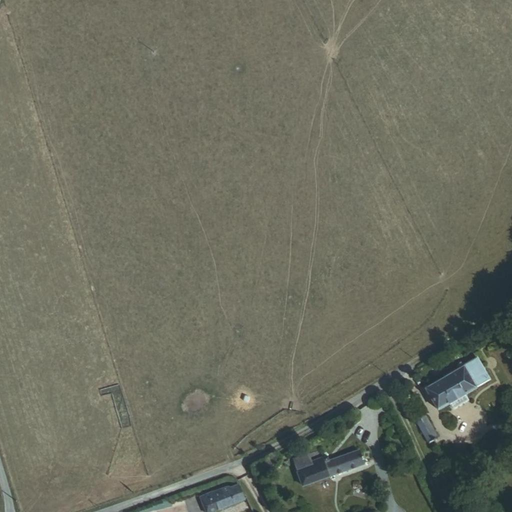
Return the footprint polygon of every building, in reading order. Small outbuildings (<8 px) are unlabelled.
[(472,385),(491,374),(476,347),(471,351),(467,345),(460,349),(464,356),(429,375),(443,401),(453,396),(472,385)] [(453,396),(457,402),(476,391),(472,385),(453,396)] [(425,423),(433,419),(425,403),(417,408),(425,423)] [(431,436),(439,432),(433,419),(425,423),(431,436)] [(294,451),(304,477),(366,453),(361,439),(331,451),(329,446),(313,452),(310,445),(294,451)] [(206,506),(242,492),(237,478),(212,487),(210,483),(199,487),(206,506)] [(480,510),(491,505),(485,493),(474,498),(480,510)]
